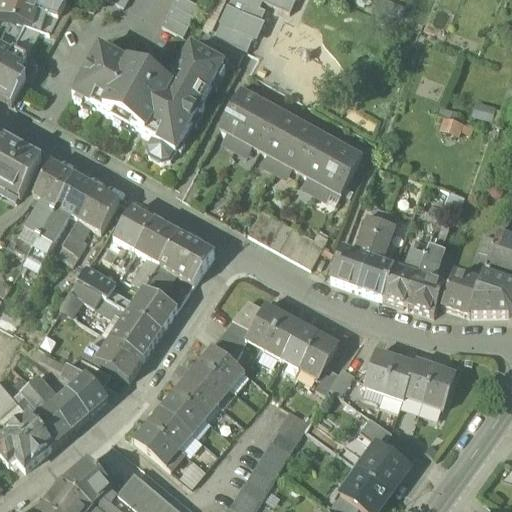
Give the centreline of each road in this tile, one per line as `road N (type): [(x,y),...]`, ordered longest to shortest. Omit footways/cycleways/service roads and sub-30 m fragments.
road 1 (residential): [(235,255),(133,406),(105,435),(0,506)]
road 2 (residential): [(235,255),(391,334),(511,347)]
road 3 (residential): [(235,255),(0,123)]
road 4 (residential): [(511,414),(441,511)]
